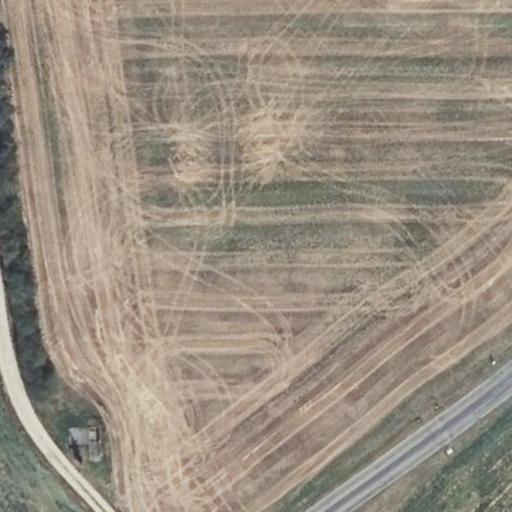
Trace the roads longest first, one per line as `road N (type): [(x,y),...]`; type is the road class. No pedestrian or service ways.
road 1 (track): [(111,511),(20,402),(0,281)]
road 2 (unclassified): [(325,511),(511,369)]
